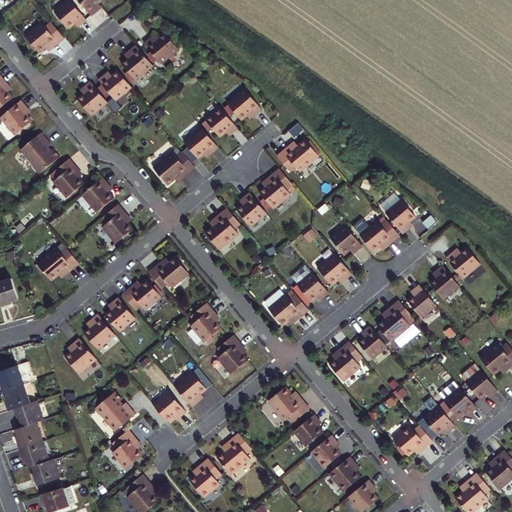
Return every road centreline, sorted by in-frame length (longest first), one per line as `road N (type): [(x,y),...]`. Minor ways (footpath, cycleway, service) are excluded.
road 1 (residential): [(171,220),(47,323),(0,337)]
road 2 (residential): [(41,86),(89,145),(123,163),(171,220)]
road 3 (residential): [(296,352),(414,494)]
road 4 (residential): [(171,220),(287,360)]
road 5 (residential): [(420,248),(296,352)]
road 6 (residential): [(287,360),(172,454)]
road 7 (residential): [(273,133),(171,220)]
